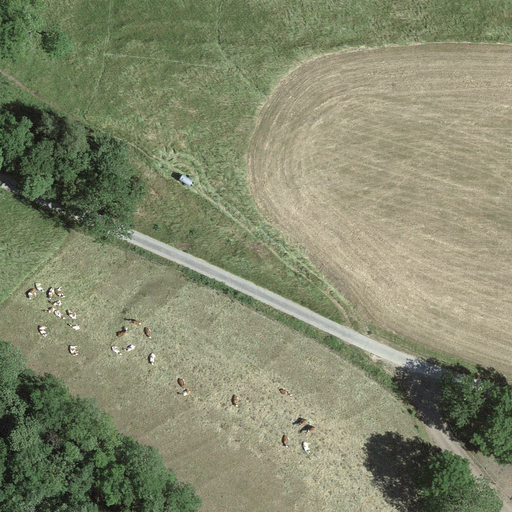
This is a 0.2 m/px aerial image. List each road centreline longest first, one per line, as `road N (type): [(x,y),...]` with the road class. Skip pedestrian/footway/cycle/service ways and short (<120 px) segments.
road 1 (track): [(0,181),(368,348)]
road 2 (track): [(406,364),(419,400),(502,511)]
